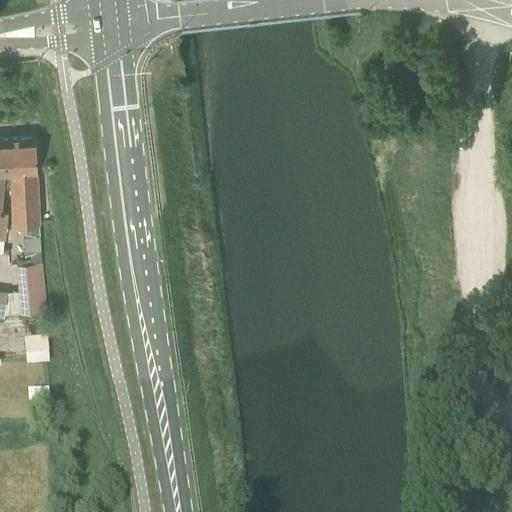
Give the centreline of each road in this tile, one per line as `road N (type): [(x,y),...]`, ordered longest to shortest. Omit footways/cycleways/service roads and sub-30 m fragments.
road 1 (unclassified): [(451,511),(478,242),(477,6)]
road 2 (primary): [(179,511),(111,21)]
road 3 (tertiary): [(111,21),(359,0)]
